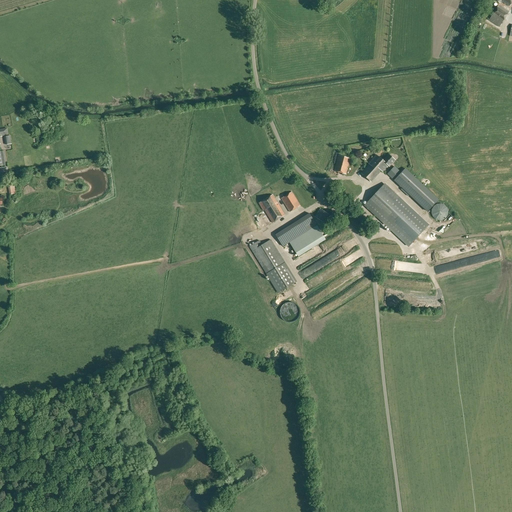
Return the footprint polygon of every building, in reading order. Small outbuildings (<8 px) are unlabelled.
[(499,27),(509,12),(499,5),(489,20),(499,27)] [(487,9),(484,17),(489,19),(492,11),(487,9)] [(383,161),(376,155),(368,164),(369,164),(361,173),(371,182),(381,171),(382,172),(387,167),(388,167),(389,166),(390,167),(395,161),(393,160),(388,155),(383,161)] [(346,174),(350,159),(338,156),(334,171),(346,174)] [(394,179),(428,211),(439,199),(405,167),(394,179)] [(384,184),(365,205),(409,246),(429,224),(384,184)] [(290,212),(300,206),(292,192),(281,198),(290,212)] [(285,215),(272,195),(259,203),(264,211),(265,210),(272,223),(285,215)] [(440,220),(441,220),(442,220),(443,220),(443,219),(444,219),(445,219),(445,218),(446,218),(446,217),(447,217),(447,216),(448,215),(448,214),(448,213),(448,212),(448,211),(448,210),(448,209),(447,209),(447,208),(447,207),(446,207),(446,206),(445,206),(445,205),(444,205),(443,205),(443,204),(442,204),(441,204),(440,204),(439,204),(438,204),(437,204),(436,205),(435,205),(435,206),(434,206),(434,207),(433,207),(433,208),(433,209),(432,209),(432,210),(432,211),(432,212),(432,213),(432,214),(432,215),(433,216),(433,217),(434,217),(434,218),(435,218),(435,219),(436,219),(437,220),(438,220),(439,220),(440,220)] [(323,222),(329,214),(320,208),(315,217),(323,222)] [(309,213),(275,234),(283,247),(289,243),(298,256),(325,239),(316,225),(317,225),(309,213)] [(296,281),(271,240),(262,245),(259,241),(250,246),(278,292),(296,281)] [(341,270),(365,255),(360,248),(337,263),(341,270)] [(271,287),(271,285),(270,284),(269,283),(268,281),(267,281),(266,280),(265,280),(263,280),(262,280),(261,281),(260,281),(259,282),(258,283),(257,284),(257,286),(257,287),(257,288),(258,290),(258,291),(259,292),(260,293),(262,293),(263,294),(264,294),(265,294),(267,293),(268,292),(269,292),(270,290),(270,289),(271,288),(271,287)]
